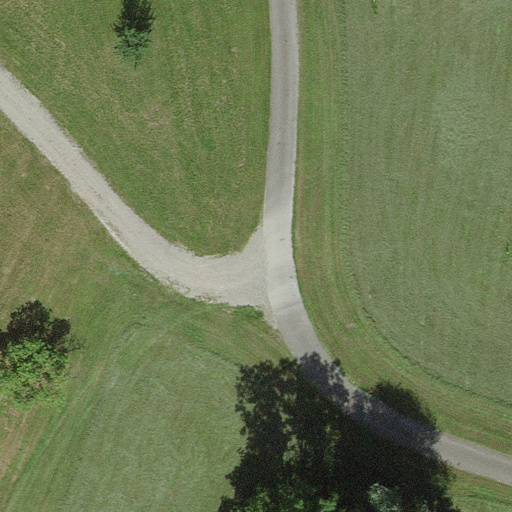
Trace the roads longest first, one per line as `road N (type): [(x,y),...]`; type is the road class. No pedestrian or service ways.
road 1 (track): [(511,481),(431,455),(370,423),(309,352),(287,254),(276,0)]
road 2 (track): [(20,511),(71,426),(189,303),(291,272)]
road 3 (track): [(0,83),(158,254),(231,290)]
